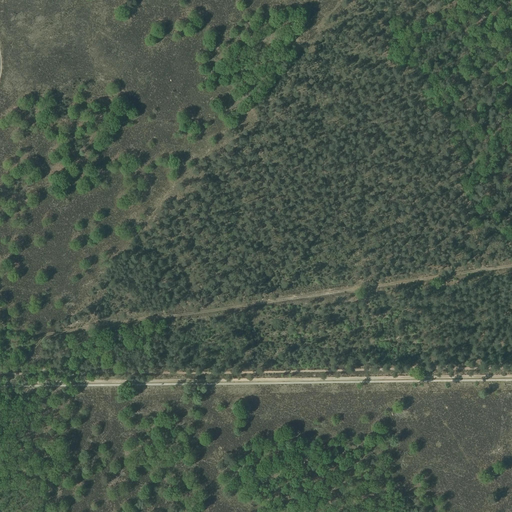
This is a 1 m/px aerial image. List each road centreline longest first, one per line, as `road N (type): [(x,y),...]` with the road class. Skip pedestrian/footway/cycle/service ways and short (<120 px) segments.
road 1 (track): [(511,376),(0,383)]
road 2 (track): [(511,265),(46,335)]
road 3 (track): [(131,237),(1,382)]
